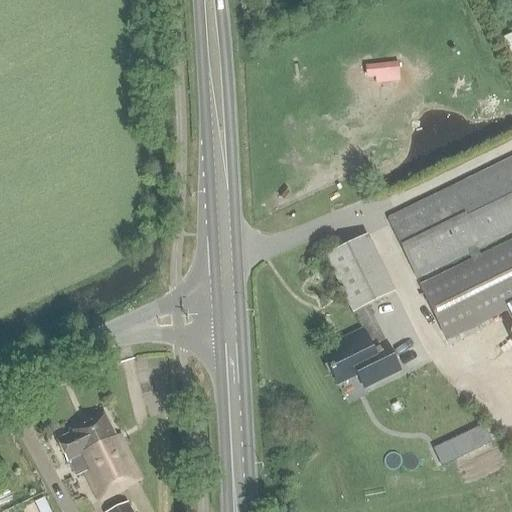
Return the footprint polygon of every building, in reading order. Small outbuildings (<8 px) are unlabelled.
[(386,65),(365,66),(366,79),(375,78),(376,85),(388,84),(386,65)] [(471,261),(419,286),(445,341),(508,311),(511,318),(511,240),(480,257),(476,250),(511,232),(511,158),(386,220),(415,279),(468,254),(471,261)] [(352,314),(395,293),(367,236),(324,256),(352,314)] [(368,388),(399,373),(384,342),(370,349),(362,332),(344,340),(346,345),(323,357),(337,386),(357,376),(361,385),(364,388),(368,388)] [(68,462),(75,477),(84,473),(99,503),(127,490),(126,488),(141,480),(119,436),(115,438),(104,415),(69,432),(70,435),(56,442),(66,463),(68,462)] [(482,428),(453,442),(460,457),(489,443),(482,428)] [(43,499),(33,504),(37,511),(43,511),(48,510),(43,499)]
